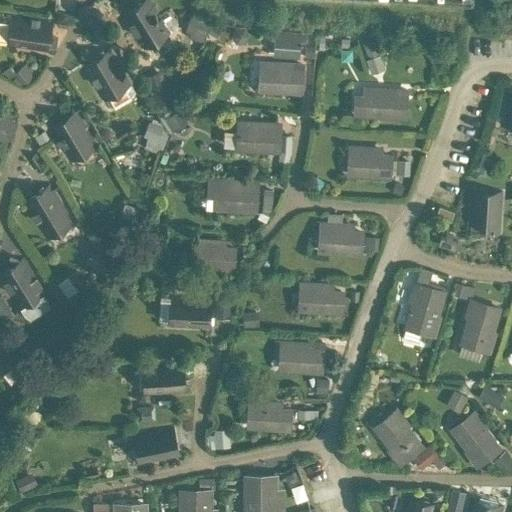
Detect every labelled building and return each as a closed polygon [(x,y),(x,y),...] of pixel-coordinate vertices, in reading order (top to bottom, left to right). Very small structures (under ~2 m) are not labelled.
[(170,32),(150,0),(141,0),(122,12),(144,48),(170,32)] [(53,21),(10,14),(6,45),(49,51),(53,21)] [(186,33),(201,36),(204,19),(188,17),(186,33)] [(272,25),(269,51),(296,54),(299,28),(272,25)] [(131,85),(109,47),(83,63),(105,100),(131,85)] [(302,63),(262,60),(260,87),(300,89),(302,63)] [(143,72),(153,102),(171,96),(161,66),(143,72)] [(409,88),(366,85),(365,97),(368,97),(367,112),(407,115),(409,88)] [(158,118),(168,132),(187,118),(177,104),(158,118)] [(98,146),(76,109),(49,124),(72,161),(98,146)] [(8,119),(0,114),(0,144),(14,152),(19,142),(1,132),(8,119)] [(279,122),(239,119),(238,130),(236,130),(235,146),(278,148),(279,122)] [(148,120),(142,140),(163,147),(169,126),(148,120)] [(378,146),(350,144),(348,171),(389,174),(390,153),(378,153),(378,146)] [(390,170),(407,170),(407,158),(390,158),(390,170)] [(258,179),(216,176),(216,190),(230,191),(229,206),(262,208),(263,187),(258,187),(258,179)] [(72,219),(50,183),(23,198),(45,235),(72,219)] [(501,190),(473,188),(471,216),(492,217),(492,225),(499,226),(501,190)] [(350,224),(322,221),(321,233),(328,233),(327,248),(360,251),(362,231),(349,230),(350,224)] [(222,239),(194,237),(193,249),(201,250),(200,264),(233,267),(234,246),(222,245),(222,239)] [(24,256),(0,270),(0,275),(20,309),(46,293),(24,256)] [(455,292),(468,295),(471,283),(458,280),(455,292)] [(330,283),(302,281),(301,293),(308,293),(307,308),(340,310),(342,290),(329,289),(330,283)] [(442,289),(415,282),(408,307),(410,307),(405,324),(433,331),(438,314),(435,313),(442,289)] [(212,297),(169,294),(168,325),(211,328),(212,297)] [(499,306),(471,298),(467,314),(469,314),(461,343),(488,351),(494,331),(492,330),(499,306)] [(309,342),(282,340),(281,351),(288,352),(287,367),(320,369),(322,340),(309,339),(309,342)] [(184,360),(141,363),(143,394),(186,391),(184,360)] [(494,402),(500,393),(483,382),(477,391),(494,402)] [(278,400),(250,398),(249,410),(257,411),(256,425),(289,428),(290,407),(278,406),(278,400)] [(408,423),(397,408),(386,416),(391,422),(379,432),(392,447),(390,449),(400,461),(422,444),(406,424),(408,423)] [(476,408),(454,426),(471,448),(469,449),(479,462),(501,444),(486,424),(488,423),(476,408)] [(228,442),(228,424),(211,425),(212,443),(228,442)] [(174,425),(132,433),(138,464),(180,455),(174,425)] [(425,469),(436,454),(423,444),(412,459),(425,469)] [(492,454),(502,469),(511,462),(511,456),(505,446),(492,454)] [(275,474),(247,474),(246,511),(282,511),(283,492),(275,492),(275,474)] [(461,511),(463,488),(448,487),(446,511),(461,511)] [(210,488),(182,488),(181,511),(217,511),(217,506),(210,506),(210,488)] [(435,511),(437,502),(405,494),(401,511),(435,511)] [(501,511),(504,504),(472,496),(467,511),(501,511)] [(91,511),(93,511),(107,511),(108,502),(92,500),(91,511)] [(144,511),(144,502),(116,502),(116,511),(144,511)]
